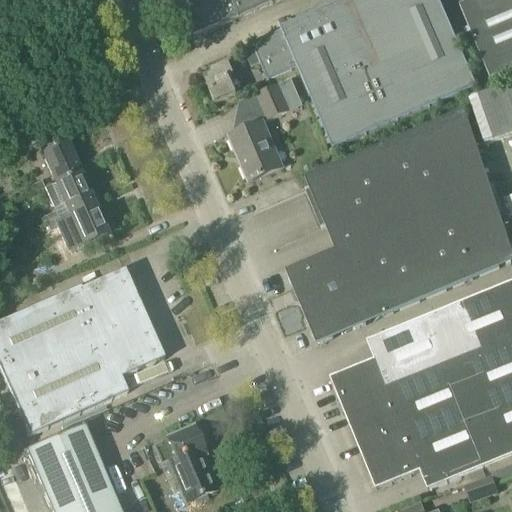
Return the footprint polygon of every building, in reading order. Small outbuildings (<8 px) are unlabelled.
[(168,0),(187,42),(284,0),(168,0)] [(281,33),(253,45),(256,53),(245,57),(251,70),(261,66),(267,81),(296,69),(331,152),(476,91),(437,0),(352,0),(288,27),(281,30),(280,31),(281,33)] [(511,0),(485,0),(460,10),(491,83),(511,74),(511,0)] [(278,23),(281,30),(288,27),(285,20),(278,23)] [(229,80),(233,78),(228,66),(210,73),(211,77),(203,81),(214,106),(236,97),(229,80)] [(267,122),(301,108),(290,81),(255,96),(267,122)] [(511,137),(511,86),(469,102),(485,147),(511,137)] [(334,253),(285,274),(315,347),(511,264),(511,255),(464,113),(304,180),(308,191),(305,193),(305,194),(321,231),(321,232),(321,233),(325,232),(334,253)] [(229,137),(248,186),(281,173),(262,123),(229,137)] [(54,186),(79,175),(65,143),(40,155),(54,186)] [(79,175),(54,186),(45,191),(54,211),(64,207),(69,217),(94,206),(79,175)] [(34,195),(45,191),(42,182),(31,187),(34,195)] [(94,206),(69,217),(83,249),(108,237),(94,206)] [(47,227),(59,222),(55,215),(43,220),(47,227)] [(79,290),(0,324),(0,374),(28,439),(126,396),(119,381),(162,362),(123,273),(80,292),(79,290)] [(12,286),(14,293),(27,288),(25,281),(12,286)] [(511,285),(366,344),(374,363),(329,381),(373,492),(419,474),(426,492),(511,457),(511,285)] [(82,430),(26,454),(50,511),(118,511),(83,431),(84,431),(83,427),(81,428),(82,430)] [(193,428),(166,440),(168,444),(153,450),(160,466),(168,463),(186,506),(214,494),(200,460),(205,458),(202,449),(204,448),(199,436),(197,437),(193,428)] [(511,468),(492,476),(496,487),(511,480),(511,468)] [(470,507),(498,497),(492,479),(464,489),(470,507)]
